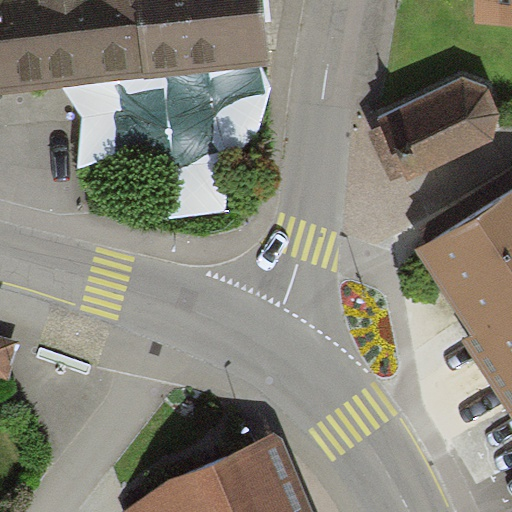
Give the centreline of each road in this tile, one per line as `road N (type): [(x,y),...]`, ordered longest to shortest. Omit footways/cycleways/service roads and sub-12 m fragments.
road 1 (residential): [(302,251),(329,0)]
road 2 (residential): [(39,511),(168,310)]
road 3 (residential): [(302,251),(445,195),(511,148)]
road 4 (tertiary): [(256,342),(309,377),(353,423),(410,511)]
road 5 (tertiary): [(0,260),(168,310)]
